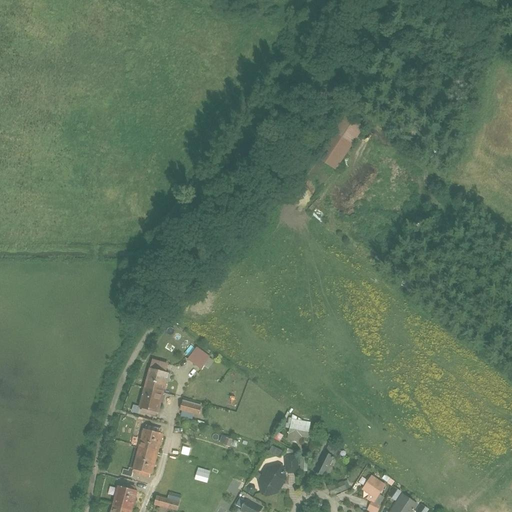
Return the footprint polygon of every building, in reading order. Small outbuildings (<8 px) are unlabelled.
[(366,131),(344,114),(314,155),(336,171),(366,131)] [(188,359),(203,371),(215,356),(200,344),(188,359)] [(138,410),(155,415),(168,375),(150,370),(138,410)] [(186,394),(183,411),(204,414),(207,398),(186,394)] [(290,420),(286,442),(299,444),(301,437),(308,438),(311,424),(290,420)] [(217,444),(235,448),(237,433),(220,429),(217,444)] [(163,436),(142,431),(133,470),(154,475),(163,436)] [(283,458),(286,451),(276,446),(273,453),(283,458)] [(323,452),(312,472),(325,479),(335,460),(332,458),(335,451),(328,447),(325,454),(323,452)] [(298,473),(298,457),(285,458),(286,474),(298,473)] [(277,496),(287,481),(284,469),(279,465),(265,468),(259,482),(260,496),(265,499),(277,496)] [(212,483),(215,471),(202,467),(199,480),(212,483)] [(386,487),(371,477),(361,492),(368,497),(366,500),(374,505),(386,487)] [(132,511),(138,492),(118,486),(110,511),(132,511)] [(169,495),(167,501),(180,505),(182,499),(169,495)] [(411,511),(417,504),(403,495),(391,511),(411,511)] [(156,498),(154,507),(169,511),(177,511),(180,505),(167,501),(156,498)] [(238,511),(255,511),(258,508),(246,500),(238,511)]
